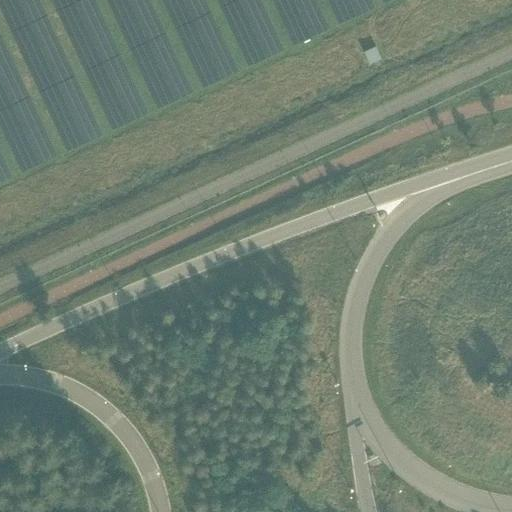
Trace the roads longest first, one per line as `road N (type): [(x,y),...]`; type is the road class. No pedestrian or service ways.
road 1 (secondary): [(439,182),(289,231),(0,357)]
road 2 (secondary): [(439,182),(388,228),(366,268),(347,338),(352,419)]
road 3 (secondary): [(158,511),(143,469),(115,428),(60,392),(0,380)]
road 4 (secondary): [(352,419),(432,488),(491,511)]
